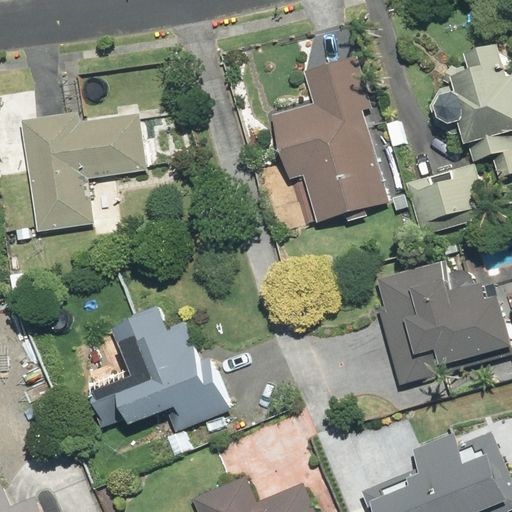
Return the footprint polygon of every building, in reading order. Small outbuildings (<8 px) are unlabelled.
[(511,48),(463,63),(469,84),(466,84),(463,85),(461,86),(458,87),(456,88),(453,90),(451,92),(449,94),(448,96),(446,99),(445,101),(444,104),(444,107),(443,109),(443,112),(444,115),(444,118),(445,120),(446,123),(447,126),(449,128),(451,130),(453,132),(455,134),(457,135),(460,137),(462,138),(465,139),(468,139),(471,139),(473,139),(476,139),(479,138),(480,138),(487,163),(506,158),(511,181),(511,48)] [(383,110),(368,56),(314,70),(324,104),(284,115),(303,181),(315,177),(328,226),(356,219),(401,206),(375,112),(383,110)] [(124,237),(117,176),(155,171),(148,116),(91,123),(90,115),(33,122),(46,232),(78,228),(80,243),(124,237)] [(487,165),(418,186),(431,229),(500,208),(487,165)] [(392,279),(400,307),(388,311),(409,386),(511,356),(511,274),(466,287),(458,261),(392,279)] [(201,447),(193,429),(242,409),(216,344),(206,348),(195,322),(180,327),(172,308),(126,327),(142,366),(101,383),(116,419),(141,409),(142,412),(155,444),(175,436),(183,455),(201,447)] [(433,467),(382,489),(391,511),(511,511),(511,458),(506,445),(495,418),(458,434),(425,448),(433,467)] [(0,511),(61,511),(58,505),(42,467),(0,484),(0,511)] [(325,511),(313,483),(265,504),(255,480),(204,502),(208,511),(325,511)]
